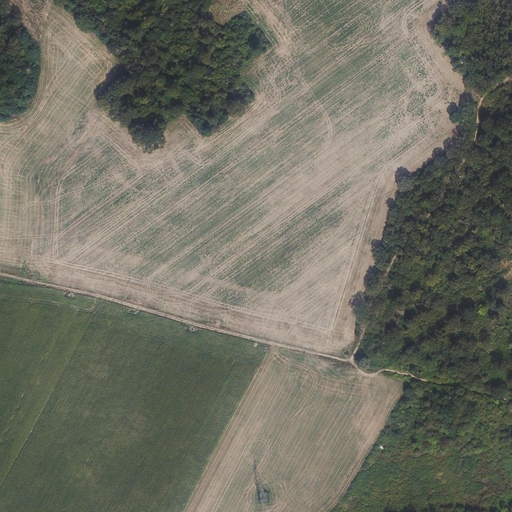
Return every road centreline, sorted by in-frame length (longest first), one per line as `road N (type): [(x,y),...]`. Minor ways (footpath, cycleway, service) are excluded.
road 1 (track): [(511,401),(0,274)]
road 2 (track): [(511,75),(485,104),(454,175),(386,268),(352,361)]
